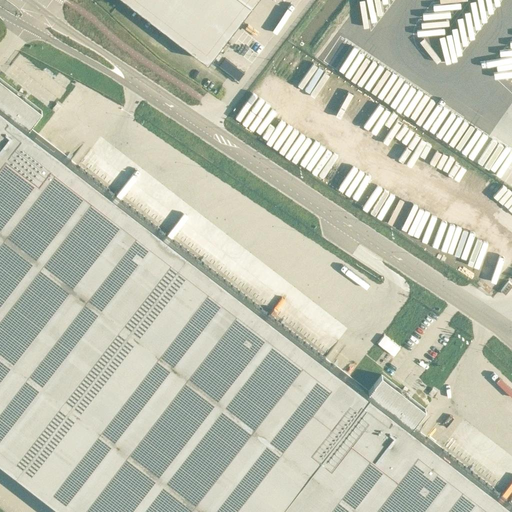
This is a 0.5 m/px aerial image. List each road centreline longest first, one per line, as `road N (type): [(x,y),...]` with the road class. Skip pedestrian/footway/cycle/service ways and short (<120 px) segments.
road 1 (unclassified): [(136,82),(511,334)]
road 2 (track): [(411,0),(392,42),(402,64),(433,89),(461,98),(496,88)]
road 3 (unclassified): [(25,27),(136,82)]
